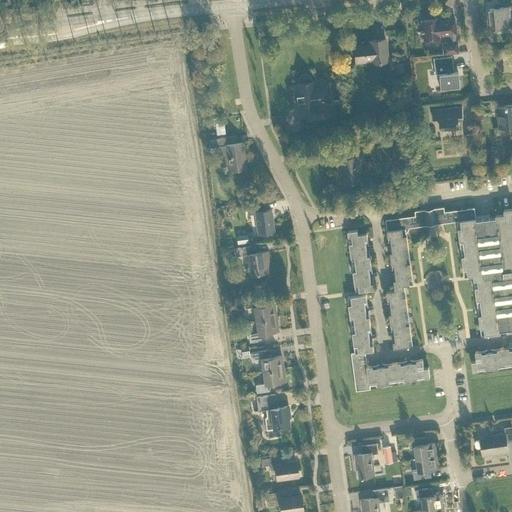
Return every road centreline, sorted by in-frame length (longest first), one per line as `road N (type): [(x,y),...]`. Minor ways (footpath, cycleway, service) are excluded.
road 1 (residential): [(299,216),(248,109),(233,5)]
road 2 (residential): [(330,434),(299,216)]
road 3 (residential): [(444,346),(386,352),(373,206)]
road 4 (residential): [(373,206),(509,189)]
road 5 (primary): [(2,39),(65,36),(124,17)]
road 6 (primary): [(124,17),(62,22),(2,39)]
